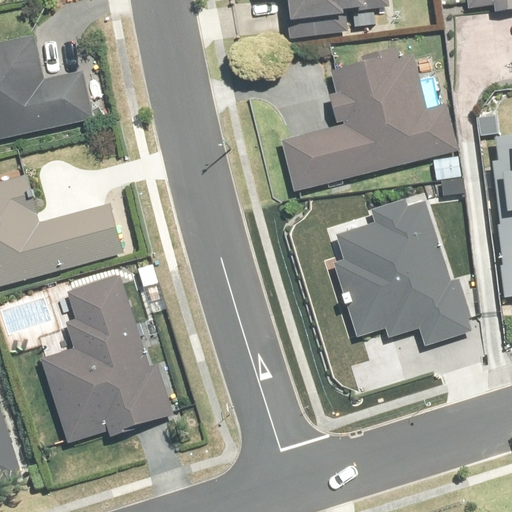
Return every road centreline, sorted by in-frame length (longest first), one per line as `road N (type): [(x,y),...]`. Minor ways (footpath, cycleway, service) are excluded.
road 1 (residential): [(160,0),(292,488)]
road 2 (residential): [(292,488),(511,420)]
